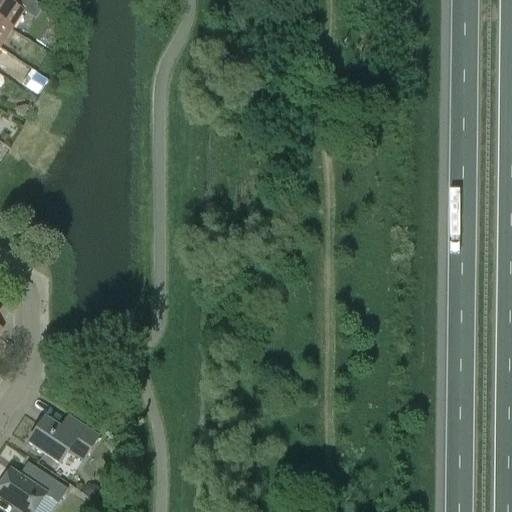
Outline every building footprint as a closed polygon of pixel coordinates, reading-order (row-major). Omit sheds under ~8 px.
[(0,0),(0,23),(11,31),(23,12),(4,0),(0,0)] [(4,0),(23,12),(31,1),(28,0),(4,0)] [(0,47),(11,31),(0,23),(0,47)] [(44,420),(28,445),(59,466),(68,453),(82,462),(97,438),(72,422),(65,433),(44,420)] [(10,472),(0,486),(0,498),(20,511),(33,511),(44,497),(57,505),(67,491),(31,467),(22,480),(10,472)] [(97,504),(104,493),(93,485),(87,486),(81,494),(97,504)] [(84,511),(91,511),(97,505),(89,499),(81,510),(84,511)]
